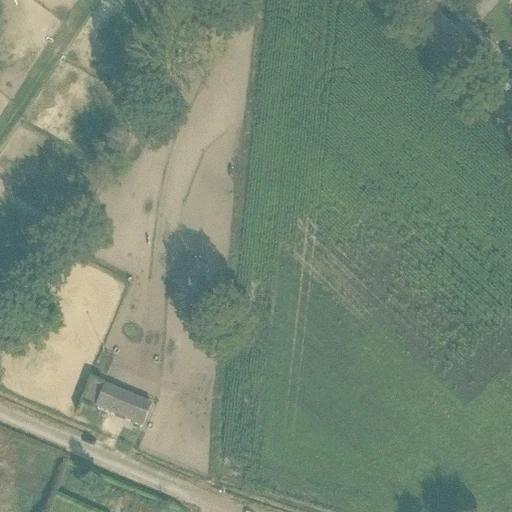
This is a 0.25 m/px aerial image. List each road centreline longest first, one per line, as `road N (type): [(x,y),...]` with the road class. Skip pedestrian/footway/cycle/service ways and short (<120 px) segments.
road 1 (unclassified): [(219,511),(0,414)]
road 2 (tertiary): [(511,98),(408,0)]
